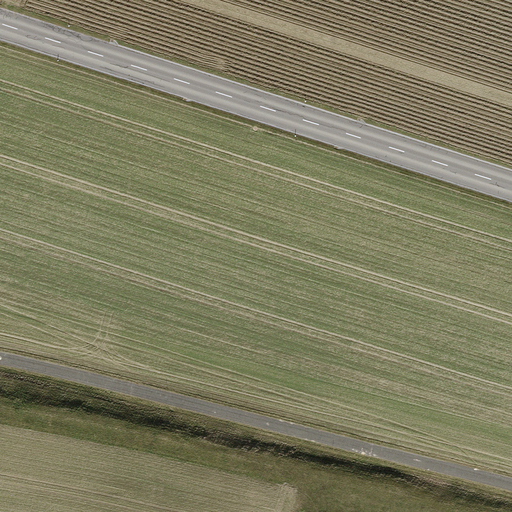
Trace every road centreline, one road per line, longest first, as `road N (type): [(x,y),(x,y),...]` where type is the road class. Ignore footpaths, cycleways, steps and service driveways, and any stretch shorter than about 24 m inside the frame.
road 1 (tertiary): [(0,25),(511,186)]
road 2 (track): [(0,361),(511,486)]
